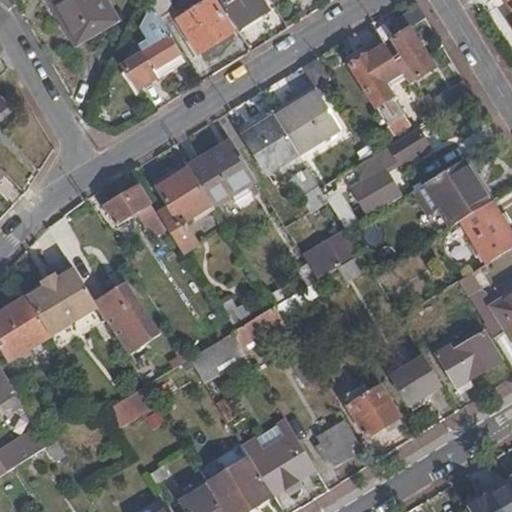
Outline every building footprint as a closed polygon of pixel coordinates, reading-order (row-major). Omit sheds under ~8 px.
[(49,0),(77,48),(120,23),(118,19),(107,0),(49,0)] [(169,0),(153,0),(156,5),(162,15),(174,7),(169,0)] [(199,52),(233,30),(213,0),(203,0),(177,16),(199,52)] [(267,11),(260,0),(222,0),(239,27),(267,11)] [(394,38),(403,52),(394,57),(403,72),(408,81),(434,65),(412,26),(428,16),(420,4),(395,21),(402,33),(394,38)] [(127,59),(142,86),(187,59),(162,15),(156,5),(141,25),(144,31),(140,34),(144,40),(136,46),(139,52),(127,59)] [(386,43),(352,65),(394,134),(413,122),(388,82),(403,72),(394,57),(386,43)] [(465,78),(447,89),(457,104),(475,93),(465,78)] [(317,88),(277,112),(298,148),(339,124),(317,88)] [(457,104),(447,89),(423,104),(432,119),(457,104)] [(244,134),(267,170),(299,150),(298,148),(277,112),(273,106),(254,118),(258,125),(244,134)] [(397,140),(379,151),(357,166),(366,180),(353,188),(369,213),(402,192),(386,167),(400,158),(402,161),(431,142),(421,126),(399,139),(397,140)] [(190,165),(191,167),(214,203),(257,176),(234,138),(190,165)] [(432,210),(440,206),(451,224),(461,218),(493,198),(467,156),(417,186),(432,210)] [(190,165),(187,160),(156,180),(159,185),(191,167),(190,165)] [(159,185),(169,201),(157,207),(184,251),(201,240),(188,219),(214,204),(214,203),(191,167),(159,185)] [(103,198),(118,224),(154,202),(142,183),(123,194),(120,188),(103,198)] [(302,199),(312,215),(330,203),(326,197),(321,188),(322,187),(321,187),(302,199)] [(326,197),(330,203),(347,230),(359,222),(339,188),(326,197)] [(511,229),(493,198),(461,218),(488,260),(511,245),(511,229)] [(307,256),(312,263),(310,265),(318,278),(319,277),(339,265),(360,252),(349,234),(346,236),(344,233),(307,256)] [(370,267),(360,252),(339,265),(348,281),(370,267)] [(75,267),(28,297),(51,335),(98,305),(96,302),(75,267)] [(483,289),(480,291),(469,272),(458,279),(458,280),(493,336),(507,327),(511,335),(511,334),(511,293),(492,305),(483,289)] [(319,277),(318,278),(275,304),(281,314),(325,287),(319,277)] [(98,305),(104,315),(121,342),(128,354),(162,333),(130,282),(96,302),(98,305)] [(434,297),(439,304),(445,300),(441,293),(434,297)] [(0,314),(0,342),(10,359),(51,335),(28,297),(0,314)] [(281,314),(275,304),(232,331),(241,345),(248,341),(250,345),(254,343),(252,339),(265,330),(268,334),(287,322),(281,314)] [(482,331),(479,327),(437,354),(458,387),(502,359),(484,330),(482,331)] [(189,357),(189,358),(204,381),(220,372),(219,369),(245,353),(241,345),(232,331),(189,357)] [(287,356),(306,385),(320,377),(302,347),(287,356)] [(394,374),(411,403),(442,383),(424,355),(394,374)] [(0,365),(0,398),(2,402),(18,392),(1,365),(0,365)] [(347,393),(353,401),(369,391),(364,382),(347,393)] [(400,415),(380,384),(369,391),(353,401),(348,404),(368,435),(386,424),(390,430),(402,423),(398,416),(400,415)] [(151,391),(109,419),(117,432),(159,404),(151,391)] [(286,419),(243,445),(248,453),(273,493),(287,485),(291,491),(301,485),(297,478),(310,471),(300,454),(305,451),(286,419)] [(360,448),(343,419),(317,435),(335,464),(360,448)] [(49,443),(40,428),(0,453),(0,455),(8,468),(14,464),(19,461),(49,443)] [(248,453),(205,479),(225,511),(244,511),(273,494),(273,493),(248,453)] [(176,467),(170,457),(150,470),(156,479),(176,467)] [(225,511),(205,479),(204,477),(177,495),(187,511),(225,511)] [(511,511),(511,481),(471,506),(474,511),(511,511)]
